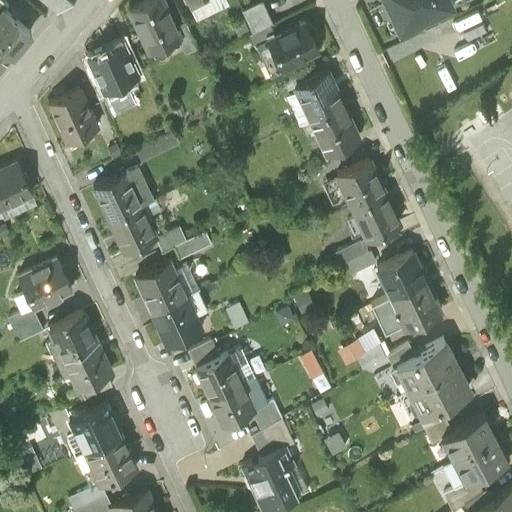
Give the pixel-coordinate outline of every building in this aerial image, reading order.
[(165,0),(133,0),(129,2),(148,44),(178,30),(179,30),(174,19),(165,0)] [(188,0),(194,13),(223,0),(188,0)] [(246,0),(241,3),(252,25),(270,17),(273,15),(265,0),(246,0)] [(451,2),(449,0),(386,0),(399,27),(451,2)] [(0,4),(0,40),(10,49),(29,28),(3,4),(1,3),(0,4)] [(185,14),(174,19),(179,30),(178,30),(185,46),(197,40),(185,14)] [(317,42),(304,14),(274,27),(267,31),(268,32),(256,38),(256,39),(269,68),(292,58),(291,54),(317,42)] [(249,27),(254,39),(256,39),(256,38),(268,32),(267,31),(274,27),(270,17),(252,25),(249,27)] [(136,68),(121,34),(88,50),(103,83),(105,82),(114,101),(133,92),(124,74),(136,68)] [(0,60),(10,49),(0,40),(0,60)] [(287,85),(294,81),(293,80),(322,66),(317,56),(281,73),(287,85)] [(294,81),(310,114),(344,98),(328,63),(322,66),(293,80),(294,81)] [(79,79),(47,94),(65,133),(97,119),(79,79)] [(359,130),(344,98),(310,114),(325,146),(359,130)] [(180,136),(174,123),(135,142),(140,154),(180,136)] [(335,168),(351,201),(384,185),(368,153),(335,168)] [(0,201),(31,187),(16,155),(0,162),(0,201)] [(92,180),(107,212),(140,197),(152,191),(137,159),(92,180)] [(399,219),(384,185),(351,201),(366,234),(399,219)] [(155,230),(140,197),(107,212),(122,246),(155,230)] [(160,245),(172,240),(182,235),(176,223),(165,228),(165,230),(155,234),(160,245)] [(204,225),(182,235),(172,240),(178,252),(210,238),(204,225)] [(326,266),(346,257),(366,247),(360,234),(320,252),(326,266)] [(370,246),(366,247),(346,257),(352,268),(375,257),(370,246)] [(383,279),(388,290),(424,273),(411,246),(378,261),(386,278),(383,279)] [(71,284),(57,251),(18,268),(25,284),(32,299),(33,301),(71,284)] [(134,271),(150,305),(196,285),(198,284),(186,257),(173,263),(169,255),(134,271)] [(440,306),(424,273),(388,290),(369,299),(383,328),(402,319),(404,323),(440,306)] [(30,300),(32,299),(25,284),(12,290),(20,305),(30,300)] [(205,305),(196,285),(150,305),(166,339),(201,323),(195,310),(205,305)] [(315,304),(308,288),(294,294),(301,310),(315,304)] [(246,317),(237,298),(225,304),(234,323),(246,317)] [(6,311),(12,323),(36,312),(30,300),(20,305),(6,311)] [(47,319),(62,352),(95,337),(80,304),(47,319)] [(41,324),(36,312),(12,323),(17,335),(41,324)] [(386,351),(371,325),(337,344),(345,359),(355,353),(362,364),(386,351)] [(186,345),(194,362),(218,352),(209,334),(186,345)] [(395,361),(408,385),(455,361),(449,349),(452,348),(449,343),(446,341),(442,334),(425,343),(425,344),(414,350),(395,361)] [(109,367),(95,337),(62,352),(56,354),(64,371),(70,368),(76,382),(105,369),(109,367)] [(392,363),(395,361),(414,350),(408,338),(386,351),(392,363)] [(194,362),(208,391),(253,370),(239,341),(218,352),(194,362)] [(463,375),(455,361),(408,385),(420,409),(421,410),(450,395),(466,387),(462,378),(463,375)] [(110,380),(105,369),(76,382),(82,394),(110,380)] [(265,396),(253,370),(208,391),(221,419),(250,405),(266,398),(265,396)] [(250,405),(260,424),(280,412),(272,393),(265,396),(266,398),(250,405)] [(416,411),(422,423),(443,412),(456,405),(450,395),(421,410),(420,409),(416,411)] [(68,413),(84,446),(120,429),(105,396),(68,413)] [(440,432),(452,455),(494,433),(483,410),(450,426),(440,431),(440,432)] [(292,437),(280,412),(260,424),(249,430),(260,450),(283,439),(284,440),(292,437)] [(450,426),(443,412),(422,423),(430,437),(440,432),(440,431),(450,426)] [(324,431),(330,445),(348,437),(341,423),(324,431)] [(136,462),(120,429),(84,446),(99,478),(100,480),(101,479),(136,462)] [(506,456),(494,433),(452,455),(441,460),(452,481),(463,476),(464,477),(474,472),(506,456)] [(141,434),(128,440),(137,459),(150,453),(141,434)] [(260,450),(240,460),(246,472),(245,473),(249,481),(250,481),(262,507),(297,490),(284,463),(293,459),(284,440),(283,439),(260,450)] [(32,441),(21,444),(27,466),(37,463),(32,441)] [(482,487),(474,472),(464,477),(463,476),(452,481),(442,487),(451,506),(482,487)] [(76,489),(82,501),(106,490),(101,479),(100,480),(99,478),(76,489)] [(511,511),(511,480),(467,510),(468,511),(511,511)] [(113,511),(117,510),(118,511),(158,511),(146,484),(111,501),(108,502),(109,505),(112,511),(113,511)] [(111,501),(106,490),(82,501),(74,505),(77,511),(95,511),(109,505),(108,502),(111,501)]
